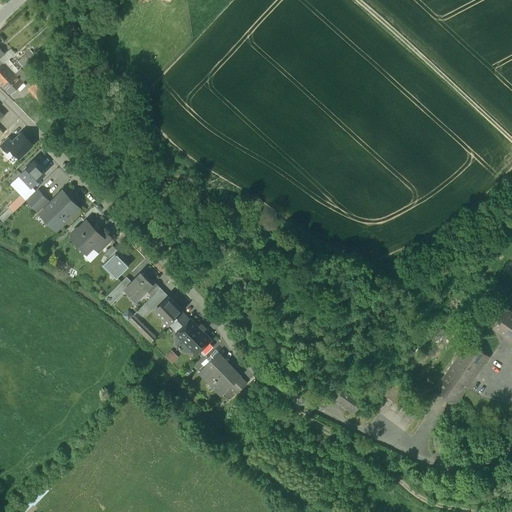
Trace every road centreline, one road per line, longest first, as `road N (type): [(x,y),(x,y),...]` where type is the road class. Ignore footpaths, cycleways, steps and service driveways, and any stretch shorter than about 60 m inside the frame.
road 1 (residential): [(0,97),(290,401)]
road 2 (track): [(416,52),(261,197)]
road 3 (track): [(290,401),(425,502),(463,511)]
road 4 (track): [(511,139),(359,0)]
